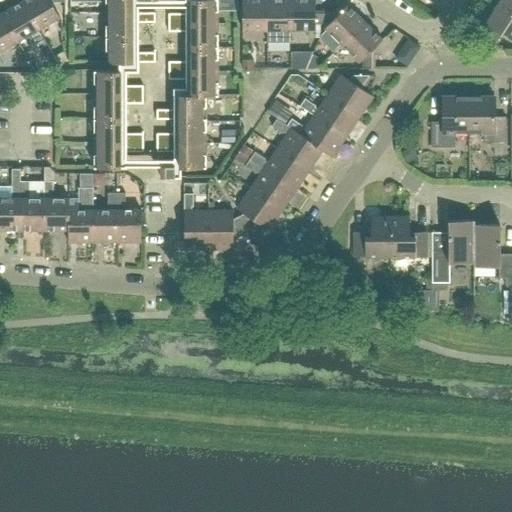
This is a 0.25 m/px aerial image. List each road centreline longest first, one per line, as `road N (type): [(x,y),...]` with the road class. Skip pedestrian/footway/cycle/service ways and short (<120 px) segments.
road 1 (residential): [(0,274),(248,294),(271,289),(287,278),(367,155)]
road 2 (residential): [(367,155),(415,78),(438,68),(511,68)]
road 3 (residential): [(511,201),(493,191),(427,191),(367,155)]
